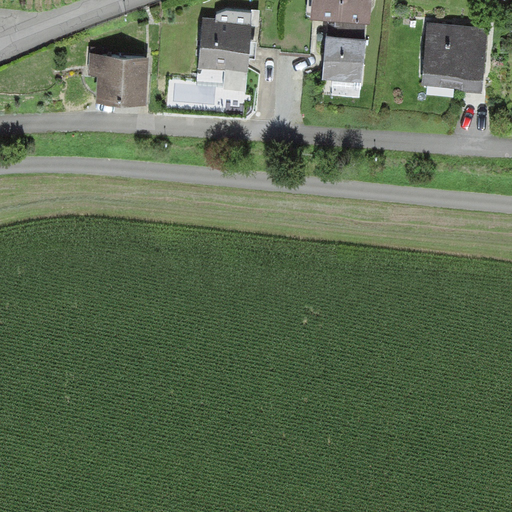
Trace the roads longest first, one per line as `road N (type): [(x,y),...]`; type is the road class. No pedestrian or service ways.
road 1 (track): [(0,168),(86,166),(511,206)]
road 2 (residential): [(511,148),(75,122),(0,127)]
road 3 (residential): [(125,0),(0,51)]
